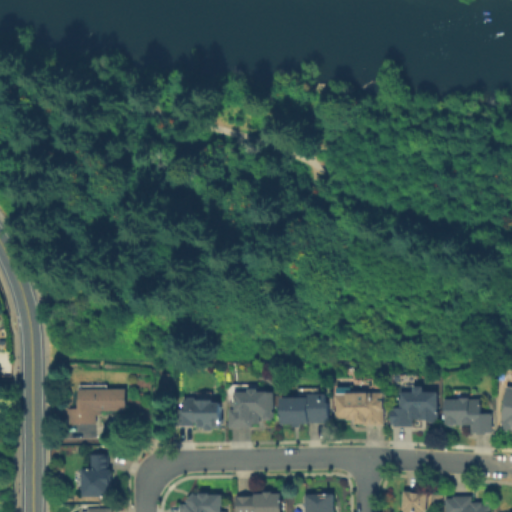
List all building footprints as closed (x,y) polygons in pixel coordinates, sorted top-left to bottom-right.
[(511,423),(502,422),(508,383),(511,383),(511,423)] [(390,431),(390,408),(402,407),(401,393),(414,393),(414,387),(424,386),(424,392),(439,392),(440,421),(422,421),(423,430),(390,431)] [(235,429),(234,393),(249,393),(249,390),(259,389),(259,392),(273,392),(274,421),(263,421),(263,428),(235,429)] [(98,428),(66,429),(67,413),(78,412),(77,394),(124,392),(125,414),(97,415),(98,428)] [(332,421),(284,422),(283,396),(312,395),(312,392),(330,392),(330,400),(333,400),(333,415),(332,421)] [(387,425),(352,426),(352,419),(340,419),(340,393),(377,392),(378,397),(386,397),(387,425)] [(221,430),(177,431),(176,410),(185,410),(184,397),(193,396),(193,400),(210,399),(210,403),(220,402),(221,430)] [(472,432),(472,423),(444,424),(444,412),(448,412),(448,408),(446,408),(445,398),(483,396),(483,411),(495,411),(496,431),(472,432)] [(113,495),(81,495),(80,479),(85,479),(85,468),(92,468),(91,453),(112,452),(113,495)] [(238,511),(238,495),(254,495),(258,493),(274,489),(284,490),(284,511),(238,511)] [(401,511),(404,491),(431,492),(431,511),(401,511)] [(187,511),(187,502),(195,493),(214,492),(226,493),(226,511),(187,511)] [(306,511),(306,497),(342,496),(342,511),(306,511)] [(446,511),(446,499),(455,497),(474,496),(474,502),(484,502),(484,505),(493,505),(493,511),(446,511)]
